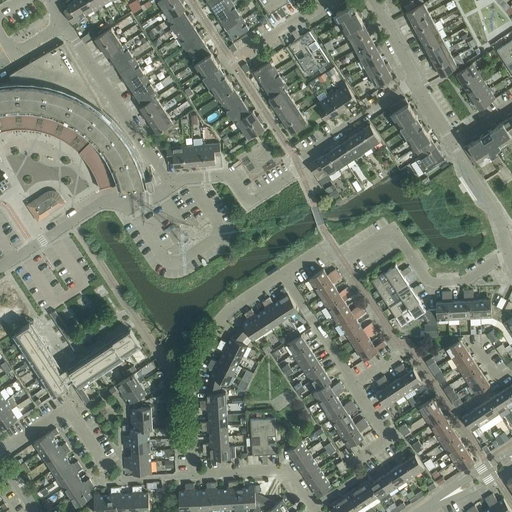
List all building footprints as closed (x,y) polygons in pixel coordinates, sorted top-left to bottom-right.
[(86,14),(78,0),(67,0),(66,1),(71,9),(65,12),(72,24),(79,20),(78,19),(86,14)] [(78,0),(86,14),(94,10),(95,12),(96,11),(89,0),(78,0)] [(89,0),(96,11),(98,10),(97,8),(104,4),(101,0),(89,0)] [(137,0),(136,0),(132,2),(137,10),(142,7),(141,6),(137,0)] [(161,9),(162,11),(178,0),(159,0),(158,1),(163,8),(161,9)] [(183,0),(178,0),(162,11),(163,12),(165,11),(169,18),(183,9),(184,10),(186,8),(182,2),(184,1),(183,0)] [(216,0),(208,5),(210,9),(212,7),(216,12),(232,2),(230,0),(216,0)] [(279,8),(273,0),(259,0),(269,15),(277,9),(279,13),(284,10),(281,6),(279,8)] [(453,0),(446,4),(449,9),(456,6),(453,0)] [(232,2),(216,12),(219,18),(217,19),(219,22),(239,9),(238,8),(237,9),(232,2)] [(409,16),(412,21),(429,12),(425,5),(427,4),(426,2),(404,13),(406,17),(409,16)] [(336,13),(341,23),(358,13),(353,4),(351,5),(348,7),(345,8),(342,10),(336,13)] [(169,18),(167,19),(172,27),(170,28),(171,29),(191,16),(189,13),(187,15),(184,10),(183,9),(169,18)] [(239,9),(219,22),(221,26),(224,24),(227,29),(243,19),(239,12),(240,11),(239,9)] [(358,13),(341,23),(346,32),(363,22),(360,17),(362,15),(361,12),(358,13)] [(429,12),(412,21),(415,27),(413,28),(414,32),(435,20),(435,19),(433,20),(429,12)] [(191,16),(171,29),(172,31),(174,30),(178,37),(194,26),(191,21),(193,19),(191,16)] [(243,19),(227,29),(231,35),(228,36),(231,40),(251,27),(249,25),(248,26),(243,19)] [(435,20),(414,32),(416,35),(418,34),(422,39),(439,30),(435,23),(436,22),(435,20)] [(363,22),(346,32),(350,39),(348,40),(349,42),(370,30),(369,27),(366,28),(363,22)] [(194,26),(178,37),(183,44),(181,45),(182,46),(202,33),(200,30),(198,32),(194,26)] [(97,45),(99,48),(119,35),(118,34),(116,35),(111,27),(95,38),(99,44),(97,45)] [(93,28),(88,32),(88,33),(91,37),(96,34),(93,28)] [(370,30),(349,42),(350,43),(352,42),(356,50),(373,40),(370,35),(372,33),(370,30)] [(439,30),(422,39),(425,45),(422,46),(424,50),(445,38),(444,37),(443,38),(439,30)] [(301,37),(299,38),(319,68),(324,65),(329,62),(309,32),(301,37)] [(202,33),(182,46),(183,48),(185,47),(190,54),(206,43),(202,38),(204,36),(202,33)] [(294,36),(297,40),(289,45),(308,75),(319,68),(299,38),(301,37),(299,33),(294,36)] [(119,35),(99,48),(101,52),(103,50),(107,56),(109,54),(123,45),(123,44),(118,38),(120,37),(119,35)] [(445,38),(424,50),(426,53),(428,52),(431,57),(448,48),(444,41),(446,40),(445,38)] [(474,39),(468,42),(471,48),(477,44),(474,39)] [(373,40),(356,50),(360,57),(358,58),(359,59),(380,48),(378,45),(376,46),(373,40)] [(0,131),(2,131),(6,130),(15,129),(18,129),(18,128),(27,128),(27,129),(30,129),(39,130),(40,131),(42,131),(51,134),(54,135),(59,138),(61,138),(62,139),(65,141),(72,146),(75,148),(81,154),(81,155),(83,156),(83,157),(84,157),(89,164),(91,167),(95,175),(96,178),(97,178),(100,186),(99,186),(100,188),(101,188),(101,187),(115,183),(121,182),(123,189),(122,189),(122,190),(128,189),(142,186),(148,185),(155,183),(154,178),(153,178),(153,175),(149,176),(147,177),(145,169),(139,156),(132,142),(123,130),(114,119),(102,109),(63,42),(10,74),(11,81),(3,82),(0,82),(0,131)] [(109,54),(113,59),(110,61),(112,64),(132,51),(131,49),(130,50),(125,43),(123,44),(123,45),(109,54)] [(206,43),(190,54),(194,61),(193,62),(194,64),(195,63),(195,62),(211,52),(214,51),(211,47),(209,49),(206,43)] [(511,50),(507,43),(497,50),(511,72),(511,50)] [(332,44),(326,48),(329,52),(335,49),(332,44)] [(380,48),(359,59),(360,61),(361,60),(365,68),(382,58),(379,53),(382,51),(380,48)] [(448,48),(431,57),(434,63),(432,64),(434,68),(455,56),(454,55),(452,56),(448,48)] [(132,51),(112,64),(114,67),(117,66),(120,71),(136,60),(132,53),(133,52),(132,51)] [(195,62),(195,63),(201,71),(217,61),(219,59),(217,56),(215,58),(211,52),(195,62)] [(455,56),(434,68),(435,71),(438,70),(441,76),(458,67),(454,59),(456,58),(455,56)] [(382,58),(365,68),(369,75),(368,76),(369,77),(390,66),(388,63),(385,64),(382,58)] [(257,75),(260,80),(276,69),(272,62),(273,61),(272,59),(252,73),(254,76),(257,75)] [(136,60),(120,71),(124,76),(121,78),(123,81),(143,68),(142,66),(141,67),(136,60)] [(217,61),(201,71),(206,80),(223,69),(217,61)] [(458,81),(460,84),(480,71),(479,69),(477,71),(473,63),(456,74),(460,79),(458,81)] [(390,66),(369,77),(369,79),(371,78),(375,86),(392,77),(389,71),(391,69),(390,66)] [(143,68),(123,81),(126,84),(128,83),(131,88),(148,78),(143,70),(144,69),(143,68)] [(332,68),(326,72),(329,76),(335,72),(332,68)] [(223,69),(206,80),(212,88),(228,78),(228,77),(223,69)] [(276,69),(260,80),(264,85),(261,87),(264,90),(284,77),(283,75),(281,76),(276,69)] [(480,71),(460,84),(462,87),(464,86),(468,91),(484,80),(479,73),(481,72),(480,71)] [(212,88),(218,97),(234,86),(230,81),(233,79),(230,76),(228,77),(228,78),(212,88)] [(284,77),(264,90),(266,93),(268,92),(271,97),(285,88),(286,88),(288,87),(283,79),(285,78),(284,77)] [(148,78),(131,88),(135,94),(133,95),(135,98),(155,85),(154,84),(152,85),(148,78)] [(484,80),(468,91),(471,97),(469,98),(471,101),(491,88),(490,87),(489,88),(484,80)] [(344,85),(337,90),(348,106),(353,102),(355,105),(358,102),(345,82),(343,84),(344,85)] [(155,85),(135,98),(137,101),(139,100),(142,105),(143,105),(157,96),(157,97),(159,95),(154,88),(156,87),(155,85)] [(218,97),(216,98),(217,100),(219,99),(223,106),(240,95),(236,90),(238,88),(236,85),(234,86),(218,97)] [(271,97),(269,98),(273,104),(270,105),(272,109),(292,96),(291,94),(290,95),(286,88),(285,88),(271,97)] [(491,88),(471,101),(473,104),(475,103),(479,109),(495,98),(491,91),(492,89),(491,88)] [(329,93),(328,94),(341,114),(344,112),(342,109),(348,106),(337,90),(330,94),(329,93)] [(341,114),(328,94),(326,95),(327,96),(320,101),(324,107),(319,110),(325,121),(336,113),(338,116),(341,114)] [(240,95),(223,106),(228,113),(226,114),(227,115),(247,102),(245,99),(243,100),(240,95)] [(143,105),(142,105),(140,106),(144,112),(142,114),(144,117),(164,104),(163,102),(161,103),(157,97),(157,96),(143,105)] [(292,96),(272,109),(274,112),(277,110),(280,116),(296,105),(292,98),(293,97),(292,96)] [(247,102),(227,115),(228,117),(230,116),(235,123),(237,122),(237,121),(251,112),(247,107),(250,105),(247,102)] [(408,102),(405,104),(403,106),(400,108),(397,110),(395,111),(392,113),(398,122),(414,111),(414,112),(417,110),(414,107),(412,108),(408,102)] [(164,104),(144,117),(146,120),(148,119),(152,124),(168,113),(163,106),(165,105),(164,104)] [(296,105),(280,116),(284,121),(282,123),(284,126),(304,113),(303,111),(301,112),(296,105)] [(237,121),(237,122),(241,128),(240,129),(241,131),(261,118),(259,114),(257,116),(253,110),(251,112),(237,121)] [(414,111),(398,122),(403,131),(420,120),(414,112),(414,111)] [(168,113),(152,124),(155,129),(153,131),(155,134),(175,121),(174,119),(172,120),(168,113)] [(304,113),(284,126),(286,129),(288,127),(292,133),(308,122),(303,115),(305,114),(304,113)] [(508,118),(503,122),(511,135),(511,117),(510,114),(507,116),(508,118)] [(261,118),(241,131),(242,132),(243,131),(248,139),(265,128),(261,122),(263,121),(261,118)] [(420,120),(403,131),(409,139),(425,128),(420,120)] [(492,125),(494,127),(505,143),(511,138),(511,135),(503,122),(497,125),(496,123),(492,125)] [(363,126),(360,128),(373,148),(374,147),(373,145),(381,140),(370,124),(364,128),(363,126)] [(425,128),(409,139),(415,148),(431,137),(427,132),(430,130),(427,127),(425,128)] [(494,127),(486,133),(496,149),(505,143),(494,127)] [(358,132),(353,136),(363,152),(370,147),(371,149),(373,148),(360,128),(357,130),(358,132)] [(486,133),(477,138),(488,154),(496,149),(486,133)] [(346,137),(343,139),(356,159),(357,158),(356,156),(363,152),(353,136),(347,139),(346,137)] [(474,140),(468,144),(470,147),(472,150),(474,152),(475,155),(477,158),(479,160),(488,154),(477,138),(476,136),(473,138),(474,140)] [(431,137),(415,148),(419,155),(418,156),(419,157),(439,144),(437,141),(434,142),(431,137)] [(194,145),(193,145),(195,164),(201,164),(202,167),(205,166),(203,142),(202,142),(202,138),(194,139),(194,145)] [(341,143),(336,147),(346,163),(353,158),(354,160),(356,159),(343,139),(340,141),(341,143)] [(205,142),(203,142),(205,166),(209,166),(209,163),(216,163),(215,155),(221,155),(220,143),(205,144),(205,142)] [(185,168),(183,144),(181,144),(181,146),(167,147),(168,159),(174,159),(174,166),(181,166),(181,168),(185,168)] [(185,144),(183,144),(185,168),(189,168),(189,165),(195,164),(193,145),(185,146),(185,144)] [(439,144),(419,157),(420,159),(421,158),(426,165),(442,154),(438,149),(441,147),(439,144)] [(329,148),(326,150),(339,170),(340,169),(339,167),(346,163),(336,147),(330,150),(329,148)] [(328,173),(333,180),(341,174),(339,170),(326,150),(323,152),(324,154),(313,161),(320,171),(325,168),(328,173)] [(308,165),(309,166),(315,175),(320,171),(313,161),(308,165)] [(318,180),(328,173),(325,168),(320,171),(315,175),(318,180)] [(336,189),(328,194),(332,200),(340,195),(336,189)] [(45,193),(38,198),(41,202),(42,201),(44,205),(49,202),(54,210),(65,203),(64,201),(62,199),(61,196),(60,195),(58,194),(57,193),(55,192),(54,191),(52,191),(50,191),(49,192),(47,193),(45,193)] [(38,198),(28,205),(38,221),(54,210),(49,202),(44,205),(42,201),(41,202),(38,198)] [(372,280),(378,289),(402,274),(403,276),(407,273),(404,269),(400,271),(396,264),(372,280)] [(308,279),(314,288),(330,278),(324,269),(308,279)] [(329,273),(332,277),(338,273),(335,269),(329,273)] [(338,273),(332,277),(334,281),(341,277),(338,273)] [(402,274),(378,289),(384,298),(408,283),(403,276),(402,274)] [(330,278),(314,288),(320,297),(336,287),(330,278)] [(408,283),(384,298),(390,307),(414,292),(412,289),(408,283)] [(283,297),(279,300),(289,315),(299,309),(284,287),(280,290),(284,295),(283,297)] [(336,287),(320,297),(326,306),(342,296),(336,287)] [(341,291),(344,295),(350,291),(347,287),(341,291)] [(414,292),(390,307),(396,317),(420,301),(415,294),(419,291),(416,287),(412,289),(414,292)] [(350,291),(344,295),(346,299),(353,295),(350,291)] [(342,296),(326,306),(332,315),(348,305),(342,296)] [(270,297),(266,299),(280,321),(289,315),(279,300),(275,302),(273,302),(270,297)] [(265,309),(261,312),(271,327),(280,321),(266,299),(262,302),(266,307),(265,309)] [(480,299),(469,300),(470,318),(481,318),(480,299)] [(491,299),(480,299),(481,318),(492,317),(497,320),(503,309),(491,303),(491,299)] [(469,300),(458,301),(459,319),(470,318),(469,300)] [(420,301),(396,317),(402,326),(421,313),(426,310),(420,301)] [(436,302),(437,309),(437,311),(437,320),(449,320),(447,301),(436,302)] [(458,301),(447,301),(449,320),(459,319),(458,301)] [(348,305),(332,315),(338,325),(340,324),(340,323),(353,314),(348,305)] [(353,309),(355,313),(362,309),(359,305),(353,309)] [(252,309),(248,311),(262,333),(271,327),(261,312),(257,314),(255,314),(252,309)] [(362,309),(355,313),(358,317),(364,313),(362,309)] [(426,310),(421,313),(429,324),(437,324),(436,311),(437,311),(437,309),(426,310)] [(511,313),(503,309),(497,320),(503,322),(509,332),(511,329),(511,313)] [(243,324),(238,331),(245,338),(249,334),(253,339),(262,333),(248,311),(244,313),(248,319),(247,321),(243,324)] [(340,323),(340,324),(345,332),(359,323),(353,314),(340,323)] [(15,333),(19,340),(21,342),(36,332),(30,323),(15,333)] [(359,323),(345,332),(351,341),(365,332),(359,323)] [(365,327),(367,331),(374,327),(371,323),(365,327)] [(303,324),(297,327),(300,332),(306,328),(303,324)] [(374,327),(367,331),(370,335),(376,331),(374,327)] [(131,329),(126,333),(121,335),(130,349),(131,349),(139,343),(131,329)] [(294,329),(288,333),(291,338),(297,334),(294,329)] [(493,329),(487,334),(490,339),(497,334),(493,329)] [(221,339),(219,343),(242,355),(247,345),(242,342),(245,338),(238,331),(232,337),(231,337),(229,341),(227,342),(221,339)] [(36,332),(21,342),(19,340),(16,342),(18,346),(22,344),(26,350),(41,341),(36,332)] [(365,332),(351,341),(357,350),(371,341),(365,332)] [(130,349),(121,335),(113,341),(123,356),(132,350),(131,349),(130,349)] [(287,344),(293,353),(308,344),(301,335),(287,344)] [(445,348),(452,357),(466,348),(460,338),(445,348)] [(26,350),(31,357),(32,359),(47,349),(41,341),(26,350)] [(123,356),(113,341),(104,347),(114,362),(123,356)] [(371,341),(357,350),(364,360),(377,351),(371,341)] [(383,341),(377,345),(379,349),(386,345),(383,341)] [(242,355),(219,343),(217,347),(223,350),(223,352),(221,356),(238,365),(242,355)] [(496,348),(499,352),(505,347),(502,343),(496,348)] [(308,344),(293,353),(299,362),(313,353),(308,344)] [(114,362),(104,347),(96,352),(106,367),(104,368),(106,372),(110,370),(107,366),(114,362)] [(505,347),(499,352),(502,356),(508,351),(505,347)] [(466,348),(452,357),(458,366),(472,357),(466,348)] [(47,349),(32,359),(31,357),(27,359),(30,363),(33,361),(38,368),(52,358),(47,349)] [(279,349),(272,353),(275,358),(281,353),(279,349)] [(106,367),(96,352),(87,358),(97,373),(104,368),(106,367)] [(313,353),(299,362),(305,371),(319,362),(313,353)] [(211,359),(209,362),(233,374),(238,365),(221,356),(219,361),(217,361),(211,359)] [(432,357),(425,361),(428,365),(434,361),(432,357)] [(472,357),(458,366),(463,375),(478,366),(472,357)] [(38,368),(42,374),(43,376),(58,366),(52,358),(38,368)] [(97,373),(87,358),(79,364),(88,379),(87,380),(89,383),(93,381),(90,377),(97,373)] [(233,374),(209,362),(207,366),(213,369),(214,371),(211,376),(212,376),(210,385),(221,387),(222,381),(228,384),(233,374)] [(319,362),(305,371),(311,380),(325,371),(319,362)] [(79,364),(70,369),(69,370),(75,379),(79,384),(87,380),(88,379),(79,364)] [(282,368),(285,372),(291,368),(288,364),(282,368)] [(403,364),(399,366),(403,372),(407,370),(403,364)] [(58,366),(43,376),(42,374),(38,377),(41,380),(44,378),(49,385),(64,375),(61,370),(58,366)] [(61,370),(64,375),(69,383),(75,379),(69,370),(70,369),(68,366),(61,370)] [(403,372),(399,366),(395,369),(399,375),(403,372)] [(478,366),(463,375),(469,384),(484,375),(478,366)] [(291,368),(285,372),(287,376),(293,372),(291,368)] [(413,368),(404,374),(413,389),(423,383),(413,368)] [(325,371),(311,380),(316,389),(317,390),(328,382),(328,383),(332,381),(325,371)] [(435,376),(438,380),(444,375),(441,371),(435,376)] [(121,390),(123,394),(140,383),(134,373),(119,383),(122,388),(121,390)] [(404,374),(395,380),(404,395),(413,389),(404,374)] [(64,375),(49,385),(55,394),(70,384),(69,383),(64,375)] [(385,375),(381,378),(385,384),(389,382),(385,375)] [(444,375),(438,380),(440,384),(446,379),(444,375)] [(484,375),(469,384),(476,394),(490,384),(484,375)] [(385,384),(381,378),(377,381),(381,387),(385,384)] [(241,379),(238,385),(246,389),(249,382),(242,379),(241,379)] [(395,380),(386,386),(395,401),(404,395),(395,380)] [(294,386),(296,390),(303,386),(300,382),(294,386)] [(317,390),(316,389),(312,392),(318,401),(334,391),(328,383),(328,382),(317,390)] [(333,386),(336,390),(342,386),(340,382),(333,386)] [(140,383),(123,394),(126,397),(128,398),(131,402),(132,401),(133,404),(139,402),(137,398),(146,392),(140,383)] [(200,400),(201,405),(227,403),(226,392),(219,392),(221,387),(210,385),(209,393),(208,393),(208,399),(207,400),(200,400)] [(303,386),(296,390),(299,394),(305,390),(303,386)] [(342,386),(336,390),(339,394),(345,390),(342,386)] [(395,401),(386,386),(377,392),(386,407),(395,401)] [(511,393),(508,387),(499,393),(508,407),(511,404),(511,393)] [(447,394),(449,398),(456,393),(453,389),(447,394)] [(334,391),(318,401),(324,410),(340,400),(334,391)] [(456,393),(449,398),(452,402),(458,397),(456,393)] [(499,393),(490,399),(499,413),(508,407),(499,393)] [(0,416),(12,409),(17,405),(11,396),(6,400),(0,403),(0,416)] [(418,407),(424,416),(439,407),(432,397),(418,407)] [(490,399),(481,405),(490,419),(499,413),(490,399)] [(340,400),(324,410),(330,419),(346,409),(340,400)] [(345,404),(348,408),(354,404),(351,400),(345,404)] [(131,414),(131,419),(152,418),(151,407),(140,407),(139,402),(133,404),(134,407),(133,408),(133,413),(131,414)] [(227,403),(201,405),(201,409),(207,409),(209,410),(209,415),(227,414),(227,403)] [(354,404),(348,408),(350,412),(357,408),(354,404)] [(12,409),(0,416),(0,424),(2,428),(23,414),(17,405),(12,409)] [(481,405),(472,411),(481,425),(490,419),(481,405)] [(439,407),(424,416),(430,425),(445,416),(439,407)] [(346,409),(330,419),(336,428),(352,418),(346,409)] [(481,425),(472,411),(462,417),(472,432),(481,425)] [(202,422),(202,426),(228,425),(227,414),(209,415),(209,420),(208,422),(202,422)] [(445,416),(430,425),(436,434),(451,425),(445,416)] [(152,418),(131,419),(132,423),(134,425),(134,429),(134,430),(149,429),(152,429),(152,418)] [(253,455),(262,454),(265,454),(263,418),(251,419),(253,455)] [(275,418),(263,418),(265,454),(262,454),(263,459),(268,459),(268,454),(277,454),(275,418)] [(352,418),(336,428),(342,437),(358,427),(352,418)] [(357,422),(360,426),(366,422),(363,418),(357,422)] [(366,422),(360,426),(362,430),(368,426),(366,422)] [(399,427),(401,431),(407,427),(405,423),(399,427)] [(228,425),(202,426),(202,431),(208,430),(210,432),(210,437),(228,436),(228,425)] [(451,425),(436,434),(442,443),(456,434),(451,425)] [(358,427),(342,437),(348,447),(364,437),(358,427)] [(407,427),(401,431),(404,435),(410,431),(407,427)] [(35,442),(41,451),(56,441),(53,437),(54,435),(59,432),(56,428),(35,442)] [(324,432),(321,428),(315,432),(318,436),(324,432)] [(124,436),(124,441),(150,439),(149,429),(134,430),(134,429),(131,429),(131,435),(124,436)] [(505,433),(501,435),(505,441),(509,439),(505,433)] [(456,434),(442,443),(448,452),(462,443),(456,434)] [(505,441),(501,435),(497,438),(501,444),(505,441)] [(203,444),(203,448),(229,446),(228,436),(210,437),(210,442),(209,443),(203,444)] [(150,439),(124,441),(124,446),(132,446),(132,451),(151,450),(150,439)] [(288,450),(294,459),(308,450),(302,440),(288,450)] [(412,444),(415,448),(421,444),(418,440),(412,444)] [(56,441),(41,451),(47,460),(68,446),(66,443),(61,446),(59,446),(56,441)] [(324,446),(327,450),(333,446),(331,442),(324,446)] [(462,443),(448,452),(454,461),(468,452),(462,443)] [(421,444),(415,448),(417,452),(424,448),(421,444)] [(486,445),(482,447),(486,454),(490,451),(486,445)] [(68,446),(47,460),(53,469),(68,459),(65,455),(65,453),(71,450),(68,446)] [(235,446),(229,446),(203,448),(203,452),(210,452),(211,453),(211,459),(236,457),(235,446)] [(333,446),(327,450),(330,454),(336,450),(333,446)] [(125,457),(125,463),(151,461),(151,450),(132,451),(132,457),(125,457)] [(308,450),(294,459),(300,468),(314,459),(308,450)] [(468,452),(454,461),(460,471),(475,461),(468,452)] [(415,454),(406,461),(415,475),(425,469),(415,454)] [(424,462),(427,466),(433,462),(430,458),(424,462)] [(68,459),(53,469),(58,479),(80,464),(78,461),(73,464),(71,464),(68,459)] [(314,459),(300,468),(306,477),(320,468),(314,459)] [(336,464),(339,468),(345,464),(342,460),(336,464)] [(151,461),(125,463),(125,468),(133,467),(133,473),(152,472),(151,461)] [(406,461),(397,466),(406,481),(415,475),(406,461)] [(433,462),(427,466),(429,470),(436,466),(433,462)] [(80,464),(58,479),(64,488),(80,477),(77,473),(77,471),(83,468),(80,464)] [(345,464),(339,468),(341,472),(348,468),(345,464)] [(397,466),(388,472),(397,487),(406,481),(397,466)] [(320,468),(306,477),(312,486),(326,477),(320,468)] [(388,472),(379,478),(388,493),(397,487),(388,472)] [(80,477),(64,488),(70,497),(92,482),(90,479),(84,482),(83,482),(80,477)] [(326,477),(312,486),(318,495),(332,486),(326,477)] [(442,477),(436,481),(439,485),(445,481),(442,477)] [(379,478),(370,484),(377,496),(379,499),(388,493),(379,478)] [(368,480),(358,486),(368,502),(372,507),(381,501),(379,499),(377,496),(370,484),(368,480)] [(227,489),(222,489),(223,507),(234,507),(233,481),(228,481),(229,487),(227,489)] [(237,481),(233,481),(234,507),(245,506),(244,488),(239,488),(237,487),(237,481)] [(92,482),(70,497),(77,506),(83,502),(92,496),(89,491),(89,489),(94,486),(92,482)] [(206,490),(201,490),(202,509),(213,508),(211,482),(207,482),(207,488),(206,490)] [(215,482),(211,482),(213,508),(213,511),(223,511),(223,507),(222,489),(217,489),(216,488),(215,482)] [(436,486),(434,482),(427,486),(430,490),(436,486)] [(191,509),(190,483),(185,484),(185,490),(184,491),(179,492),(180,510),(191,509)] [(194,483),(190,483),(191,509),(202,509),(201,490),(196,490),(194,489),(194,483)] [(249,487),(244,488),(245,506),(256,505),(256,504),(261,507),(266,498),(255,492),(255,485),(250,485),(249,487)] [(132,494),(127,494),(128,511),(138,511),(137,486),(133,486),(133,492),(132,494)] [(141,486),(137,486),(138,511),(149,511),(149,510),(150,510),(149,493),(143,493),(142,492),(141,486)] [(358,486),(349,492),(359,508),(368,502),(358,486)] [(110,495),(105,495),(106,511),(114,511),(117,511),(116,487),(111,487),(111,493),(110,495)] [(120,487),(116,487),(117,511),(128,511),(127,494),(122,494),(120,493),(120,487)] [(421,490),(415,494),(418,498),(424,494),(421,490)] [(349,492),(340,498),(349,511),(352,511),(359,508),(349,492)] [(493,493),(489,496),(493,502),(497,500),(493,493)] [(92,496),(83,502),(94,501),(94,511),(106,511),(105,495),(100,495),(99,494),(94,494),(94,496),(92,496)] [(418,498),(415,494),(409,498),(412,503),(418,498)] [(493,502),(489,496),(485,499),(489,505),(493,502)] [(266,498),(261,507),(267,510),(266,510),(266,511),(283,511),(287,509),(284,505),(285,503),(283,499),(277,503),(266,498)] [(349,511),(340,498),(331,504),(335,511),(349,511)] [(511,511),(511,510),(504,498),(494,504),(499,511),(511,511)] [(48,500),(43,504),(48,511),(53,507),(48,500)] [(403,502),(397,506),(400,510),(406,506),(403,502)]
